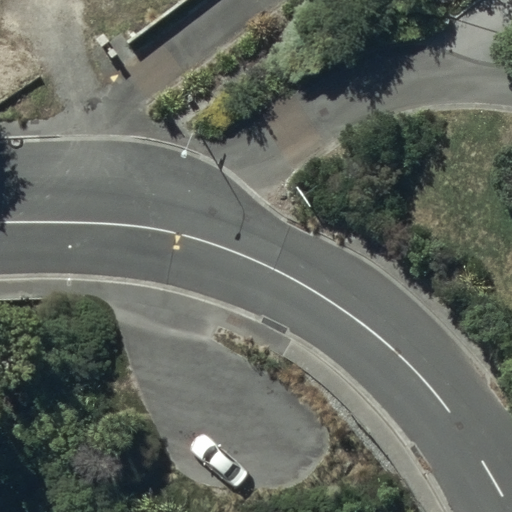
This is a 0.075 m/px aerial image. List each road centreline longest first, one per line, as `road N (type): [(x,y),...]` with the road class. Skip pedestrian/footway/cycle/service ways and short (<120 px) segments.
road 1 (residential): [(134,225),(209,241),(271,266),(381,337),(465,432),(509,511)]
road 2 (residential): [(511,92),(353,95),(285,128),(134,225)]
road 3 (residential): [(244,0),(0,202)]
road 4 (residential): [(0,220),(134,225)]
